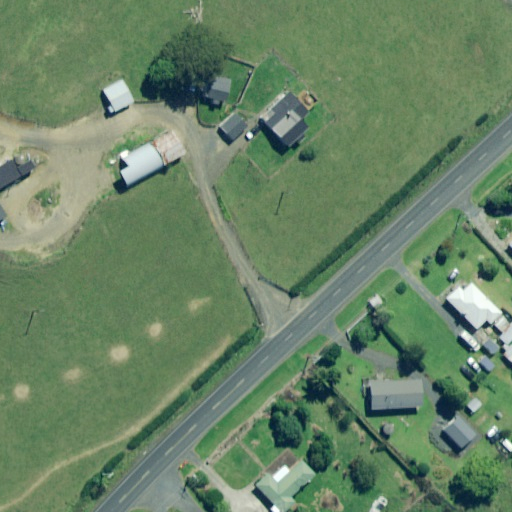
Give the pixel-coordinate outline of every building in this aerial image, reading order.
[(129,83),(125,77),(100,91),(111,112),(129,102),(121,87),(129,83)] [(229,83),(209,77),(203,97),(223,103),(229,83)] [(298,132),(303,128),(296,121),(304,113),(285,93),(267,109),(271,113),(261,123),(283,147),(293,138),(296,142),(302,136),(298,132)] [(233,114),(216,126),(223,136),(240,124),(233,114)] [(181,154),(169,132),(149,143),(162,165),(181,154)] [(159,168),(147,145),(111,164),(123,186),(159,168)] [(0,211),(0,184),(25,169),(38,162),(34,155),(21,163),(17,155),(0,165),(0,218),(3,217),(0,211)] [(497,313),(468,284),(460,292),(456,287),(444,299),(473,329),(482,320),(486,324),(497,313)] [(511,335),(511,323),(498,337),(504,343),(511,335)] [(367,409),(402,408),(402,413),(415,412),(415,407),(419,407),(417,380),(366,383),(367,409)] [(468,396),(461,407),(472,413),(478,402),(468,396)] [(389,419),(378,420),(380,435),(390,434),(389,419)] [(293,455),(288,450),(251,486),(275,511),(281,511),(292,502),(287,498),(312,475),(299,461),(293,455)]
